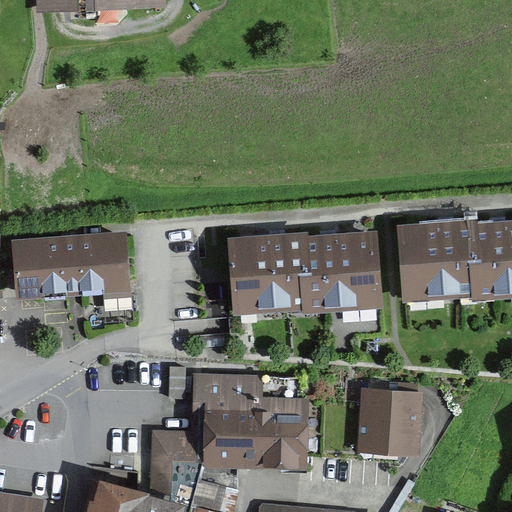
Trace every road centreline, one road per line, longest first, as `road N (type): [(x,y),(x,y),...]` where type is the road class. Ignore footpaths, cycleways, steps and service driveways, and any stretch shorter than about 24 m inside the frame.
road 1 (unknown): [(154,331),(164,320),(161,251),(179,225),(511,200)]
road 2 (residential): [(0,406),(97,346),(154,331)]
road 3 (unknown): [(248,511),(252,494),(270,482),(387,497)]
